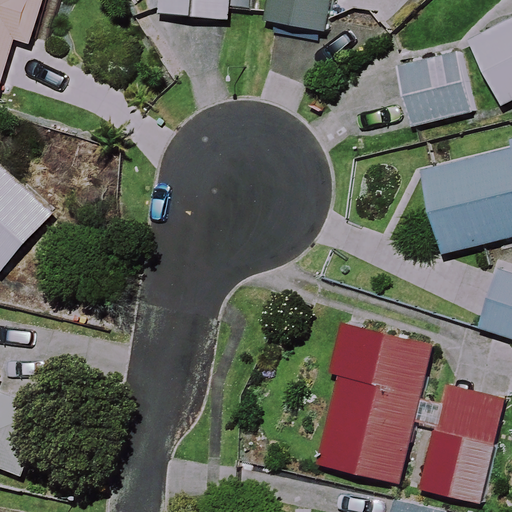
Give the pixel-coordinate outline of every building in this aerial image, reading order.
[(16,40),(37,45),(47,0),(0,0),(0,94),(3,95),(16,40)] [(236,0),(161,0),(161,18),(235,21),(236,0)] [(276,0),(273,24),(329,33),(333,0),(276,0)] [(511,102),(511,24),(473,44),(504,107),(511,102)] [(475,112),(456,50),(396,67),(415,130),(475,112)] [(511,238),(511,153),(426,175),(447,256),(511,238)] [(58,216),(0,163),(0,270),(5,275),(58,216)] [(511,275),(498,271),(480,329),(511,339),(511,275)] [(434,349),(344,328),(333,374),(345,377),(324,466),(402,485),(434,349)] [(0,463),(34,476),(60,405),(0,383),(0,463)] [(482,504),(495,447),(425,431),(412,488),(482,504)]
